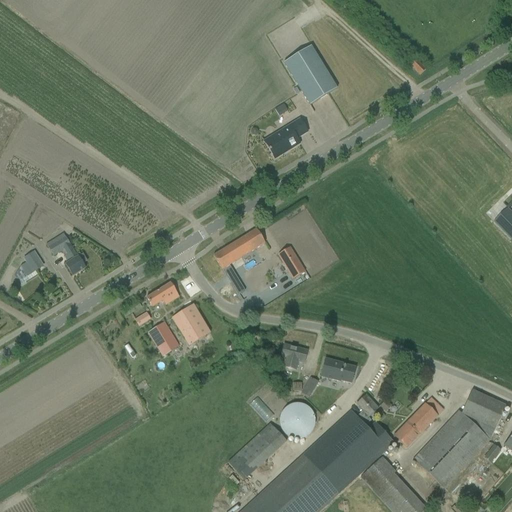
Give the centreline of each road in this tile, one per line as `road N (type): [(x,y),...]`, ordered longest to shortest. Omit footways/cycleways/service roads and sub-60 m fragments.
road 1 (tertiary): [(178,250),(511,45)]
road 2 (unclassified): [(511,398),(343,331),(215,301),(178,250)]
road 3 (tertiary): [(0,359),(178,250)]
road 4 (track): [(315,0),(415,90)]
